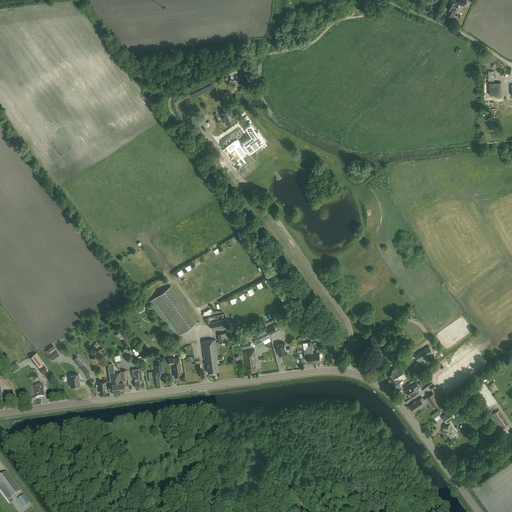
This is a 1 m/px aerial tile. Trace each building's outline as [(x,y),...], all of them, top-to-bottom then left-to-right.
[(455,12),(457,9),(454,8),(457,2),(451,0),(450,0),(446,8),(449,9),(447,14),(453,17),(455,12)] [(500,83),(490,83),(490,95),(495,95),(500,95),(500,83)] [(226,124),(234,121),(229,110),(221,114),(226,124)] [(250,124),(245,128),(251,136),(250,136),(248,138),(247,138),(248,139),(242,144),(248,152),(248,153),(250,151),(254,148),(253,146),(256,143),(258,145),(260,144),(262,143),(262,142),(264,141),(260,135),(258,132),(257,132),(256,133),(250,124)] [(235,140),(226,147),(229,151),(240,143),(237,139),(235,141),(235,140)] [(198,267),(202,264),(198,259),(194,261),(198,267)] [(197,323),(171,286),(149,302),(175,339),(197,323)] [(210,323),(212,329),(227,325),(226,319),(210,323)] [(267,330),(270,335),(280,330),(277,325),(267,330)] [(150,336),(153,340),(162,334),(159,329),(150,336)] [(313,341),(324,335),(322,329),(310,334),(313,341)] [(262,339),(269,336),(266,330),(259,334),(261,337),(262,339)] [(218,334),(219,342),(228,340),(227,333),(218,334)] [(209,340),(213,372),(218,371),(217,360),(222,360),(222,357),(218,357),(215,339),(209,340)] [(213,372),(209,340),(202,341),(204,359),(206,359),(208,373),(213,372)] [(276,345),(279,356),(287,353),(285,343),(276,345)] [(52,360),(60,354),(53,345),(48,350),(50,353),(47,355),(52,360)] [(312,364),(315,363),(313,353),(312,346),(306,347),(307,349),(304,350),(305,356),(308,355),(309,364),(312,363),(312,364)] [(313,353),(315,363),(318,363),(318,362),(321,362),(319,353),(322,353),(322,347),(318,347),(319,349),(316,349),(317,352),(313,353)] [(334,347),(330,348),(331,351),(327,351),(329,361),(338,360),(336,350),(335,350),(334,347)] [(430,347),(415,355),(421,365),(435,356),(430,347)] [(248,372),(257,371),(255,361),(256,361),(255,350),(245,351),(247,366),(247,365),(248,372)] [(98,369),(103,365),(95,356),(91,359),(98,369)] [(179,357),(169,359),(170,365),(174,364),(175,370),(173,370),(174,377),(182,376),(181,369),(179,357)] [(386,374),(389,380),(393,386),(395,384),(398,390),(403,387),(401,384),(404,383),(402,380),(408,377),(405,370),(401,364),(386,374)] [(48,372),(45,365),(40,368),(42,374),(48,372)] [(14,372),(10,366),(5,370),(9,375),(14,372)] [(112,391),(118,390),(116,373),(114,373),(113,366),(108,366),(110,384),(111,384),(112,391)] [(149,380),(154,380),(154,385),(160,384),(158,373),(155,373),(155,371),(148,372),(149,380)] [(123,382),(123,378),(121,378),(120,372),(116,373),(118,390),(124,390),(123,382)] [(418,377),(421,381),(427,376),(424,372),(418,377)] [(491,373),(484,379),(487,382),(494,377),(491,373)] [(78,374),(69,375),(71,387),(80,386),(78,374)] [(100,393),(107,392),(105,381),(99,382),(100,393)] [(415,389),(419,386),(417,383),(413,385),(406,390),(410,396),(417,391),(415,389)] [(44,397),(42,385),(34,386),(35,398),(44,397)] [(435,386),(431,389),(434,393),(428,397),(433,406),(444,399),(435,386)] [(414,412),(426,404),(423,400),(424,400),(422,397),(410,406),(414,412)] [(446,422),(455,416),(450,411),(442,417),(446,422)] [(504,419),(498,411),(490,416),(496,424),(497,424),(502,430),(508,425),(504,419)] [(450,437),(457,432),(451,423),(443,429),(445,432),(446,432),(450,437)] [(6,471),(0,476),(0,484),(1,486),(2,485),(12,497),(21,491),(6,471)] [(23,507),(29,503),(23,494),(17,499),(23,507)]
